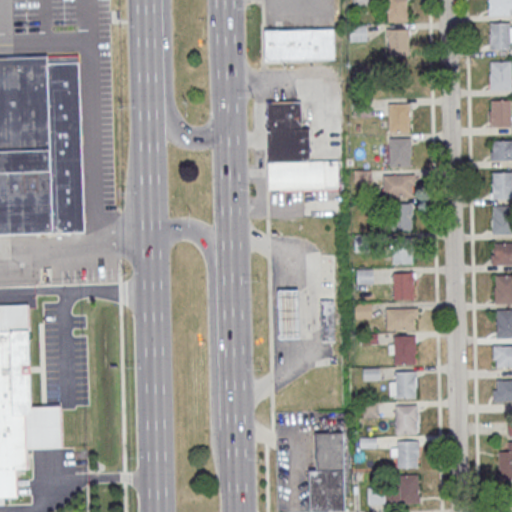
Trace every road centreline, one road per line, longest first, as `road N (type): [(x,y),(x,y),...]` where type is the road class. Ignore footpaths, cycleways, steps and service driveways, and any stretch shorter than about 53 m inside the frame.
road 1 (residential): [(458,511),(447,0)]
road 2 (primary): [(147,90),(157,511)]
road 3 (primary): [(238,500),(214,438),(209,246),(195,229),(151,232)]
road 4 (primary): [(237,426),(230,266)]
road 5 (primary): [(230,266),(227,120)]
